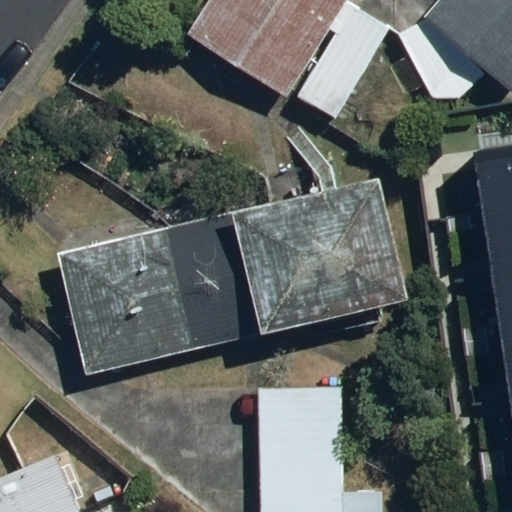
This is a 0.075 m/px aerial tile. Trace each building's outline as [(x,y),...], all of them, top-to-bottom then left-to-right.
[(199,0),(176,46),(278,98),(285,85),(340,113),(389,17),(356,0),(199,0)] [(511,0),(441,0),(421,23),(510,98),(511,95),(511,0)] [(511,511),(511,145),(456,157),(503,511),(511,511)] [(366,185),(47,255),(74,375),(392,305),(366,185)] [(349,391),(256,389),(252,511),(384,511),(385,494),(346,493),(349,391)] [(70,511),(49,455),(0,473),(0,511),(70,511)]
